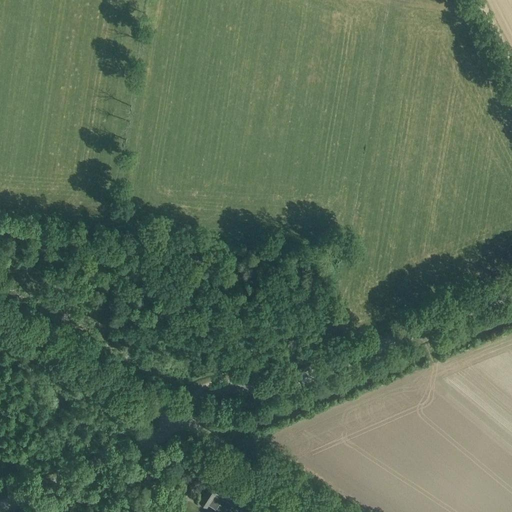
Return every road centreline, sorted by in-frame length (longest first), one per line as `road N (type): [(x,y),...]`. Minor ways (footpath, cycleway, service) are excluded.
road 1 (unclassified): [(178,415),(206,385),(310,369),(511,288)]
road 2 (unclassified): [(178,415),(0,299)]
road 3 (unclassified): [(0,501),(151,435),(178,415)]
road 4 (unclassified): [(329,511),(178,415)]
